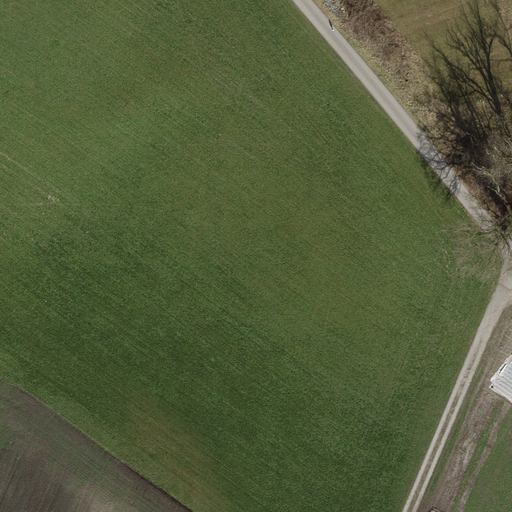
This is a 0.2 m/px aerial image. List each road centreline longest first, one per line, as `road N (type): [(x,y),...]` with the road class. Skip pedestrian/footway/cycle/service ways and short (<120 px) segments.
road 1 (track): [(302,0),(511,249)]
road 2 (track): [(408,511),(511,265)]
